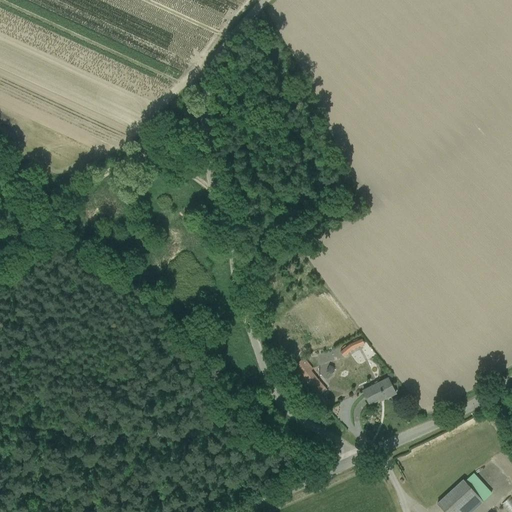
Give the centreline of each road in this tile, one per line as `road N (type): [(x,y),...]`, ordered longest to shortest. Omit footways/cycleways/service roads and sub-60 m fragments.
road 1 (unclassified): [(352,462),(278,402),(242,307),(210,181),(208,81),(221,50),(265,0)]
road 2 (unclassified): [(379,451),(511,381)]
road 3 (unclassified): [(236,511),(352,462)]
